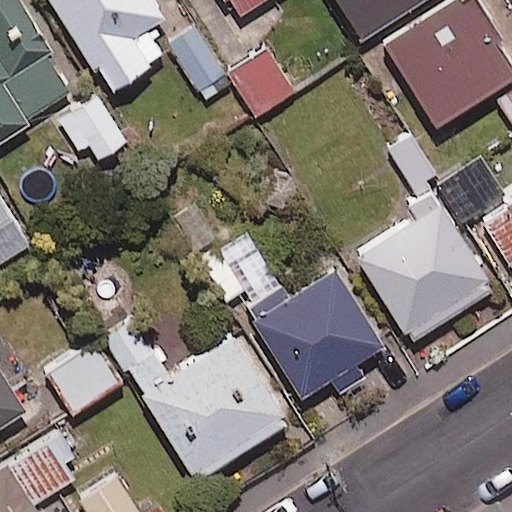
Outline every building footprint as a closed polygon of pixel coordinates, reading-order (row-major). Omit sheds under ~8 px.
[(0,0),(0,140),(29,123),(25,115),(67,91),(46,56),(54,52),(23,0),(0,0)] [(163,16),(152,0),(48,0),(107,90),(162,54),(145,28),(163,16)] [(259,0),(220,0),(231,17),(259,0)] [(493,89),(511,78),(511,60),(477,0),(448,0),(431,10),(385,36),(435,123),(493,89)] [(167,41),(203,99),(223,87),(218,80),(226,75),(196,24),(167,41)] [(294,88),(265,47),(238,67),(267,108),(294,88)] [(511,81),(494,92),(511,122),(511,81)] [(95,91),(55,117),(75,149),(86,166),(126,140),(95,91)] [(410,132),(384,151),(411,188),(437,169),(410,132)] [(505,195),(479,156),(437,183),(463,223),(505,195)] [(491,287),(432,192),(412,205),(418,214),(354,254),(408,340),(491,287)] [(171,215),(197,256),(223,239),(198,198),(171,215)] [(0,260),(28,242),(0,201),(0,260)] [(511,201),(482,220),(511,270),(511,201)] [(223,239),(197,256),(225,302),(236,295),(250,318),(299,397),(382,345),(333,267),(288,295),(245,226),(223,239)] [(141,392),(168,374),(132,317),(101,337),(137,394),(141,392)] [(168,374),(141,392),(195,477),(284,420),(230,335),(168,374)] [(114,375),(90,338),(40,370),(64,407),(114,375)] [(0,425),(24,410),(0,371),(0,425)] [(36,511),(31,503),(72,477),(64,464),(74,457),(56,429),(0,465),(0,511),(36,511)] [(167,511),(159,499),(140,511),(115,473),(79,496),(88,511),(167,511)]
